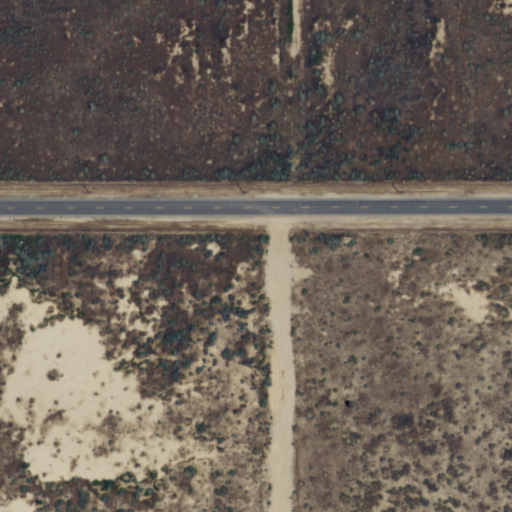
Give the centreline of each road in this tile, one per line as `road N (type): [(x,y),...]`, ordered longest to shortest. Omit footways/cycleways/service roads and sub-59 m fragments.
road 1 (tertiary): [(0,203),(511,202)]
road 2 (track): [(291,511),(284,203)]
